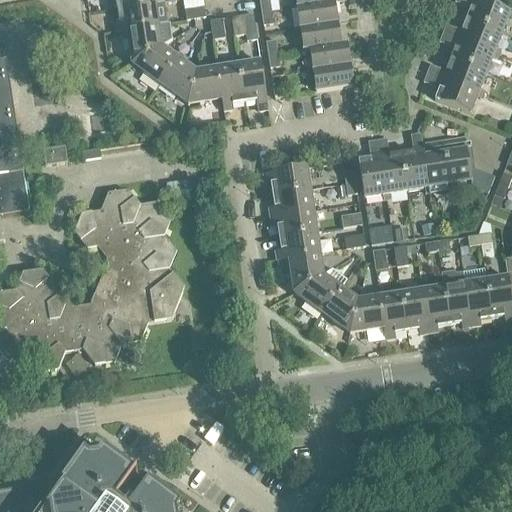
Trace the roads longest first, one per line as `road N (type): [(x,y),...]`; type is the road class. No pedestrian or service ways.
road 1 (residential): [(266,387),(235,144),(337,128)]
road 2 (residential): [(0,428),(266,387)]
road 3 (residential): [(329,387),(511,355)]
road 4 (residential): [(301,511),(335,457),(329,387)]
